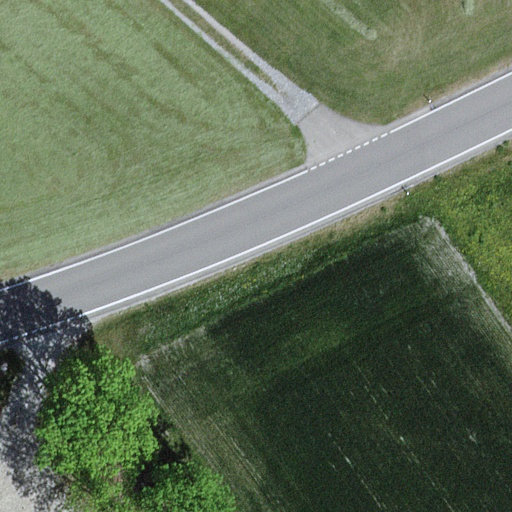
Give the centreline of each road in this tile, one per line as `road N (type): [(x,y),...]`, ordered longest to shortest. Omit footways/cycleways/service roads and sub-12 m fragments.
road 1 (tertiary): [(0,318),(91,290),(378,168),(511,100)]
road 2 (track): [(378,168),(194,0)]
